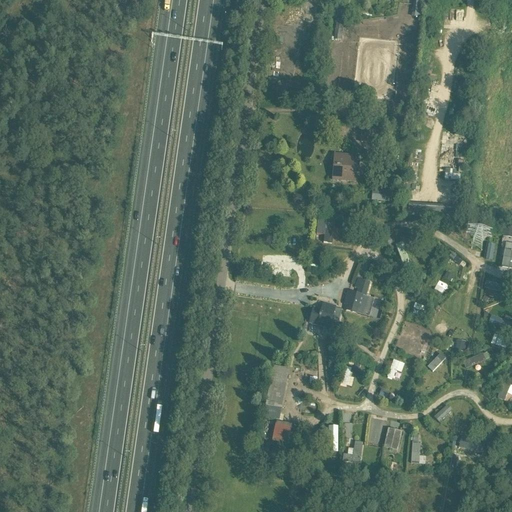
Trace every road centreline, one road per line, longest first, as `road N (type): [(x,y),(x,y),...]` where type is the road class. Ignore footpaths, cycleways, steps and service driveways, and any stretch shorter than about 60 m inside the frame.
road 1 (motorway): [(136,511),(209,0)]
road 2 (motorway): [(175,0),(102,511)]
road 3 (unclassified): [(220,284),(262,0)]
road 4 (unclassified): [(186,511),(220,284)]
road 5 (residential): [(220,284),(275,293),(336,284),(365,243)]
